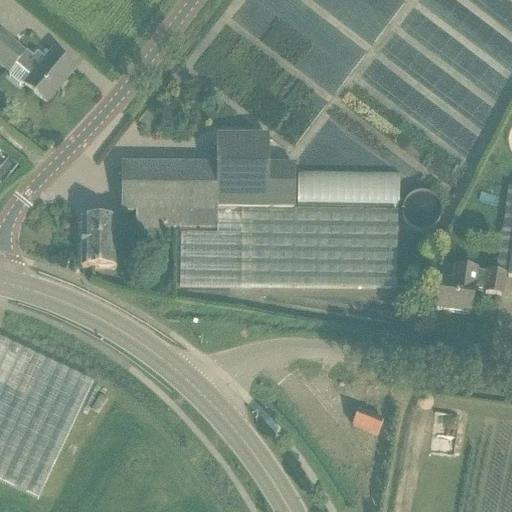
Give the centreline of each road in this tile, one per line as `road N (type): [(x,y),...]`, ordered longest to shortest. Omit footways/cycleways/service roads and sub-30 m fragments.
road 1 (unclassified): [(511,377),(307,349),(257,353),(201,391)]
road 2 (tertiary): [(0,250),(15,213),(189,0)]
road 3 (secondary): [(201,391),(134,340),(65,304),(0,284)]
road 4 (secondary): [(288,511),(201,391)]
